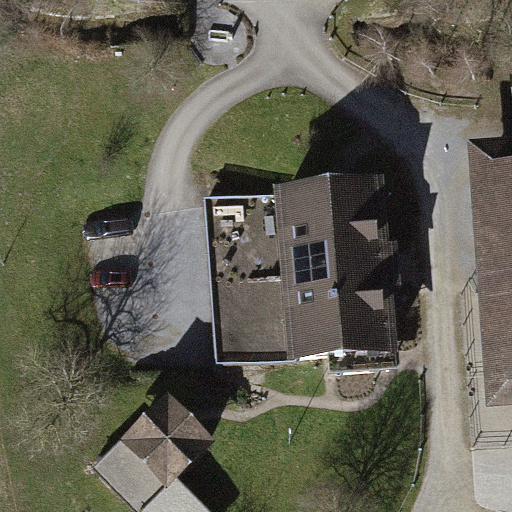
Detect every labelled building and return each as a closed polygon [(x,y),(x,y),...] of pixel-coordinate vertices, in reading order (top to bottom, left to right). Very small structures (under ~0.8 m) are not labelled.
[(511,178),(481,180),(485,238),(507,237),(511,304),(511,178)] [(379,242),(374,192),(212,205),(216,253),(379,242)] [(379,242),(216,253),(221,316),(296,311),(331,308),(385,304),(383,284),(392,283),(390,253),(380,253),(379,242)] [(388,352),(385,304),(331,308),(296,311),(221,316),(224,366),(343,357),(344,375),(370,373),(368,354),(388,352)] [(206,446),(168,406),(104,470),(143,511),(196,511),(169,482),(206,446)]
